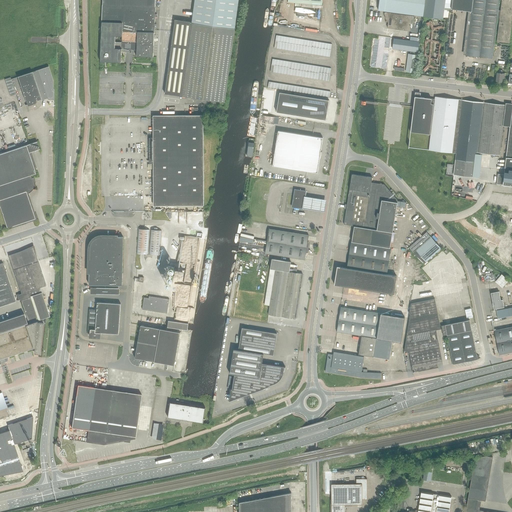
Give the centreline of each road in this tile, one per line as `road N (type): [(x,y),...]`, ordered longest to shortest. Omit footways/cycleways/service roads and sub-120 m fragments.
road 1 (unclassified): [(489,362),(467,262),(385,167),(344,155)]
road 2 (primary): [(183,469),(302,441),(415,400)]
road 3 (tertiary): [(338,153),(310,327),(308,391)]
road 4 (tertiary): [(317,391),(317,326),(344,155)]
road 5 (secondary): [(74,0),(63,209)]
road 6 (secondary): [(74,209),(74,0)]
road 7 (primary): [(404,396),(324,426),(214,451)]
road 8 (unclassified): [(124,367),(132,224),(80,219)]
road 9 (secondary): [(65,297),(45,445),(49,486)]
road 10 (unclassified): [(511,94),(357,75)]
road 11 (unclassified): [(489,362),(350,393)]
road 12 (primary): [(55,496),(183,469)]
road 13 (primary): [(214,451),(95,476)]
